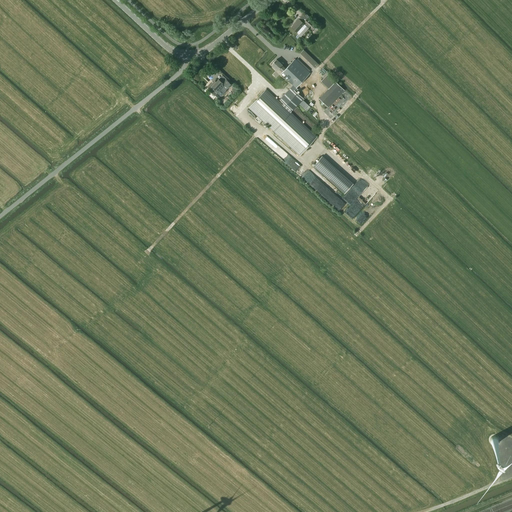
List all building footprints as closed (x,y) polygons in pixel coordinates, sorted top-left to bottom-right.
[(295,24),(292,28),(297,33),(299,34),(307,26),(305,24),(298,19),(296,22),(295,24)] [(307,19),(304,22),(306,23),(305,24),(307,26),(309,28),(310,26),(313,24),(312,23),(310,21),(309,20),(308,20),(307,19)] [(300,53),(315,68),(319,64),(303,50),(300,53)] [(281,73),(293,85),(296,88),(310,73),(295,58),(286,68),(285,68),(282,72),(281,73)] [(276,59),(272,64),(277,70),(278,69),(282,72),(285,68),(282,65),(276,59)] [(344,90),(327,74),(321,81),(329,88),(319,98),(328,107),(344,90)] [(213,82),(209,87),(212,90),(211,92),(215,96),(217,93),(223,87),(224,85),(228,88),(231,84),(226,79),(223,83),(219,79),(216,82),(215,83),(213,82)] [(291,87),(279,100),(292,111),(303,99),(296,92),(298,90),(297,89),(295,88),(296,88),(293,85),(291,87)] [(317,137),(288,109),(266,89),(249,108),(299,156),(317,137)] [(353,183),(322,155),(313,166),(344,194),(353,183)]
